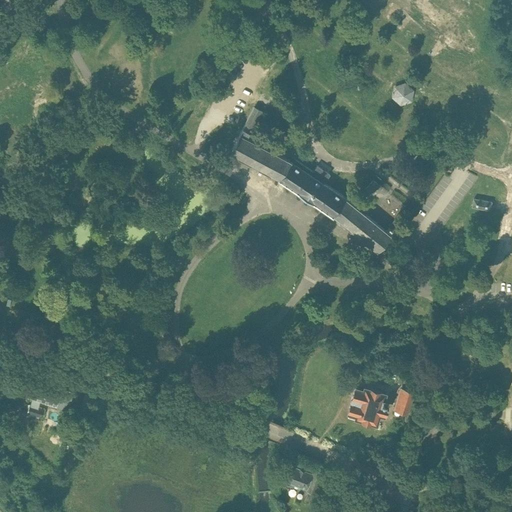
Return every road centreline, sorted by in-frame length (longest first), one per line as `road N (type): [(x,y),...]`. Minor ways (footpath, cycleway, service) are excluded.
road 1 (residential): [(399,511),(315,447),(0,349)]
road 2 (residential): [(466,164),(423,156),(359,167),(331,162),(313,141),(286,43)]
road 3 (residential): [(415,290),(330,224),(300,226),(259,204),(218,166)]
road 4 (residential): [(218,166),(103,99),(75,54)]
road 5 (residential): [(75,54),(54,130),(0,171)]
road 6 (residential): [(218,166),(286,43)]
road 7 (residential): [(501,249),(466,305),(451,308),(415,290)]
